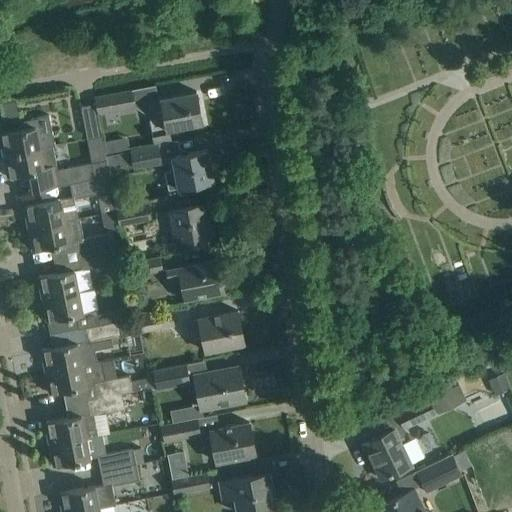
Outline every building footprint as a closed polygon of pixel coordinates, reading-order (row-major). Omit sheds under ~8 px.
[(135,106),(132,90),(94,97),(96,103),(97,113),(135,106)] [(196,91),(147,100),(150,118),(149,119),(153,144),(158,143),(170,141),(168,129),(202,122),(196,91)] [(97,113),(96,103),(81,106),(87,139),(101,136),(97,113)] [(0,138),(3,155),(53,146),(55,145),(49,115),(29,119),(31,127),(0,132),(0,138)] [(162,163),(158,143),(153,144),(130,148),(134,168),(162,163)] [(59,185),(69,183),(106,176),(106,174),(109,174),(106,159),(92,162),(92,161),(57,168),(53,146),(40,148),(3,155),(8,180),(28,177),(30,190),(59,184),(59,185)] [(213,180),(207,149),(168,156),(170,170),(164,171),(168,189),(213,180)] [(109,191),(106,176),(69,183),(71,196),(74,195),(74,197),(109,191)] [(78,217),(74,197),(74,195),(71,196),(24,205),(28,227),(78,217)] [(116,206),(120,224),(150,218),(147,200),(116,206)] [(203,202),(183,206),(170,208),(170,209),(158,211),(161,229),(173,227),(176,244),(213,237),(209,215),(205,216),(203,202)] [(78,217),(28,227),(33,249),(77,241),(79,254),(116,247),(113,231),(84,237),(80,217),(78,217)] [(116,247),(79,254),(82,268),(119,261),(116,247)] [(131,259),(134,275),(164,269),(161,254),(131,259)] [(182,277),(186,298),(224,291),(218,259),(167,269),(169,280),(182,277)] [(38,276),(42,298),(79,291),(75,269),(38,276)] [(98,315),(93,288),(79,291),(42,298),(47,320),(76,315),(78,328),(83,327),(98,324),(117,320),(115,312),(98,315)] [(137,316),(140,331),(174,325),(171,309),(137,316)] [(238,310),(218,314),(188,320),(191,334),(202,332),(206,351),(244,343),(238,310)] [(98,324),(83,327),(86,342),(121,336),(118,320),(117,320),(98,324)] [(41,349),(45,370),(97,360),(94,348),(79,351),(77,342),(41,349)] [(95,384),(97,397),(123,392),(132,390),(132,391),(150,387),(148,377),(130,380),(129,375),(104,380),(100,360),(97,361),(97,360),(45,370),(50,393),(95,384)] [(154,369),(158,388),(189,381),(186,363),(154,369)] [(238,366),(219,370),(195,374),(201,408),(245,399),(238,366)] [(99,435),(95,415),(126,409),(123,392),(97,397),(86,399),(89,416),(82,417),(82,414),(45,421),(49,444),(86,437),(99,435)] [(428,398),(397,413),(404,427),(435,413),(428,398)] [(166,440),(169,440),(200,434),(196,417),(163,424),(166,440)] [(249,421),(230,425),(210,429),(216,461),(255,454),(249,421)] [(412,463),(411,462),(424,456),(415,437),(402,443),(394,427),(363,442),(380,478),(412,463)] [(86,437),(49,444),(53,465),(90,458),(86,437)] [(164,454),(169,453),(173,448),(173,444),(170,444),(169,440),(166,440),(162,441),(164,454)] [(133,448),(96,455),(99,470),(136,463),(133,448)] [(187,475),(183,451),(167,454),(172,478),(187,475)] [(462,474),(452,453),(416,470),(426,491),(462,474)] [(59,492),(62,511),(74,511),(99,507),(116,504),(112,485),(139,480),(136,463),(99,470),(102,483),(59,492)] [(269,471),(249,475),(220,481),(223,498),(235,496),(238,511),(242,511),(276,506),(269,471)] [(172,478),(175,493),(209,487),(206,472),(187,475),(172,478)] [(378,505),(381,511),(423,511),(412,488),(378,505)]
